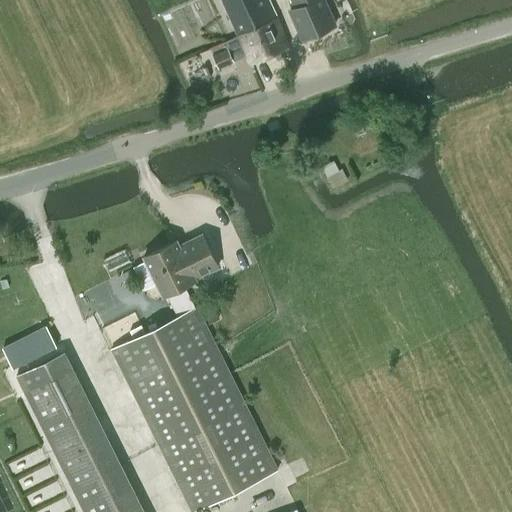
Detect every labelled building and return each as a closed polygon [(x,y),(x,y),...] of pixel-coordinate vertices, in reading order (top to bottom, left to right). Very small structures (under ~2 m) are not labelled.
[(269,0),(223,0),(238,33),(277,16),(269,0)] [(335,26),(323,0),(294,0),(297,6),(290,8),(305,39),(335,26)] [(239,35),(225,42),(228,48),(233,60),(247,54),(251,61),(289,44),(277,16),(238,33),(239,35)] [(228,48),(213,54),(219,68),(234,61),(233,60),(228,48)] [(333,188),(348,180),(342,168),(327,176),(333,188)] [(148,260),(134,267),(145,289),(159,282),(165,294),(176,317),(195,307),(185,286),(186,285),(187,285),(198,279),(196,277),(220,265),(204,233),(181,244),(178,239),(146,255),(148,260)] [(202,311),(209,324),(219,319),(213,305),(202,311)] [(176,317),(112,348),(194,511),(279,468),(197,306),(195,307),(176,317)] [(46,329),(3,350),(13,370),(56,349),(46,329)] [(65,351),(15,375),(81,507),(127,484),(131,482),(65,351)] [(145,511),(131,482),(127,484),(81,507),(83,511),(145,511)]
